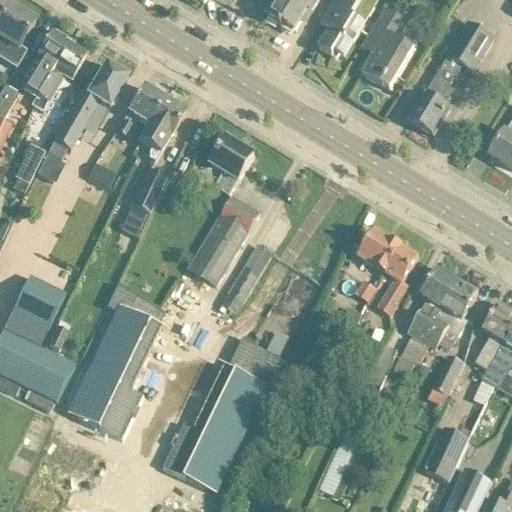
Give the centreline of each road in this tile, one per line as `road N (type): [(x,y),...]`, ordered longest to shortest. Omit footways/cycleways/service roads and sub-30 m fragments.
road 1 (residential): [(310,125),(239,235),(136,462)]
road 2 (tertiary): [(310,125),(104,0)]
road 3 (tertiary): [(511,247),(310,125)]
